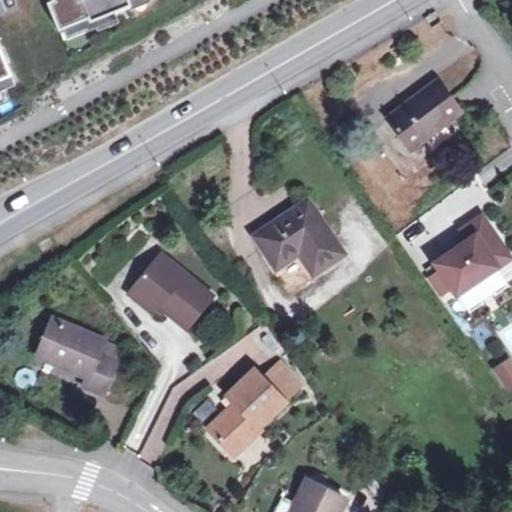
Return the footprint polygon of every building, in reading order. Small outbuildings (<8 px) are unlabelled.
[(52,0),(53,1),(48,3),(59,32),(84,22),(88,32),(96,29),(93,21),(131,6),(129,1),(130,0),(149,0),(150,1),(151,0),(52,0)] [(0,52),(0,88),(13,83),(0,52)] [(461,113),(437,83),(388,119),(411,151),(461,113)] [(253,236),(276,269),(301,252),(315,274),(345,256),(308,200),(253,236)] [(433,264),(455,296),(496,268),(488,255),(501,246),(480,216),(460,230),(467,241),(433,264)] [(409,251),(431,235),(419,218),(396,234),(409,251)] [(488,255),(496,268),(510,259),(501,246),(488,255)] [(301,252),(276,269),(290,291),(315,274),(301,252)] [(158,307),(166,314),(186,331),(214,299),(163,255),(128,295),(152,315),(154,313),(158,307)] [(162,320),(166,314),(158,307),(154,313),(162,320)] [(103,342),(54,321),(39,355),(88,376),(84,385),(105,394),(118,362),(98,354),(103,342)] [(279,366),(263,381),(285,403),(300,389),(279,366)] [(285,403),(263,381),(253,371),(228,396),(234,404),(208,430),(234,458),(261,432),(259,428),(286,405),(285,403)] [(341,511),(346,501),(306,483),(291,511),(341,511)]
